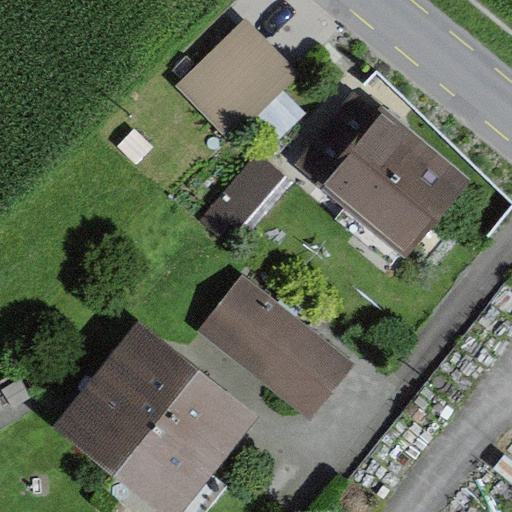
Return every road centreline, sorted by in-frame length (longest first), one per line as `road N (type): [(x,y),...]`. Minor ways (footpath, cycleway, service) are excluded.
road 1 (unknown): [(511,217),(304,482)]
road 2 (secondary): [(511,114),(371,0)]
